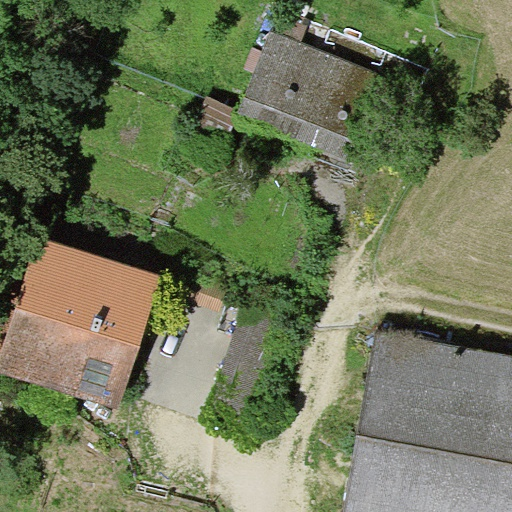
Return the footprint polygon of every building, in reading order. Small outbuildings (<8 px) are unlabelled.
[(383,72),(274,27),(241,108),(239,112),(348,157),(383,72)] [(239,112),(241,108),(209,95),(194,131),(226,144),(239,112)] [(40,235),(0,353),(0,373),(118,413),(164,277),(40,235)] [(249,290),(207,420),(251,434),(293,304),(249,290)] [(511,511),(511,351),(378,327),(344,511),(511,511)]
